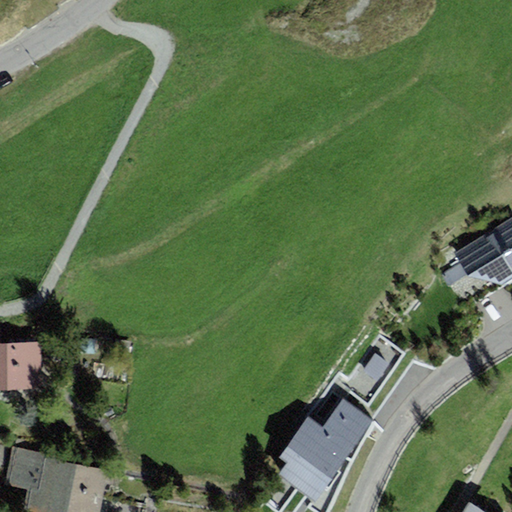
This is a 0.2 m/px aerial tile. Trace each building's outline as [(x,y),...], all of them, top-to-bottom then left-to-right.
[(29,0),(15,10),(29,30),(58,9),(51,0),(29,0)] [(501,287),(511,279),(511,217),(454,253),(468,277),(501,287)] [(0,388),(41,388),(41,344),(2,344),(1,328),(0,327),(0,388)] [(277,475),(315,502),(373,421),(343,399),(322,428),(307,417),(278,458),(286,463),(277,475)] [(33,511),(98,511),(107,472),(65,463),(65,459),(0,445),(0,472),(6,474),(4,485),(27,490),(23,510),(33,511)]
